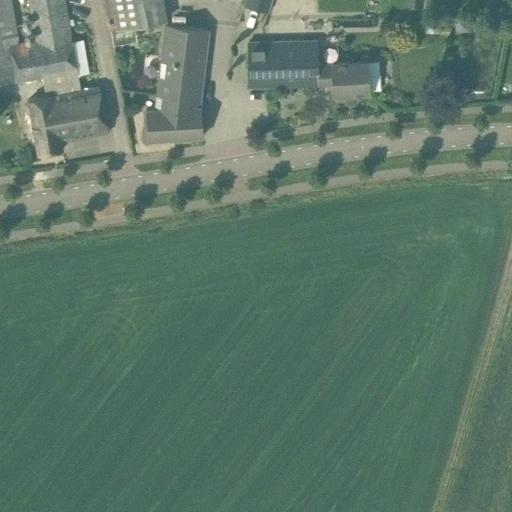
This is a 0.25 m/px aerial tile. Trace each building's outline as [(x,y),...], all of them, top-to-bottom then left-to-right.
[(0,0),(0,82),(44,75),(47,95),(29,99),(34,133),(38,153),(62,149),(61,141),(108,131),(100,90),(77,94),(76,90),(71,91),(65,60),(77,58),(73,33),(72,33),(66,0),(28,0),(35,39),(19,42),(12,0),(0,0)] [(163,0),(112,0),(118,28),(120,27),(167,19),(163,0)] [(245,0),(245,4),(269,11),(272,0),(245,0)] [(146,109),(147,118),(148,138),(203,135),(201,106),(199,106),(202,88),(210,27),(164,21),(153,107),(151,107),(150,109),(146,109)] [(118,28),(111,29),(113,41),(122,40),(120,27),(118,28)] [(368,91),(367,71),(366,61),(332,63),(332,64),(318,65),(316,37),(246,43),(248,88),(319,85),(319,83),(333,83),(334,93),(368,91)]
